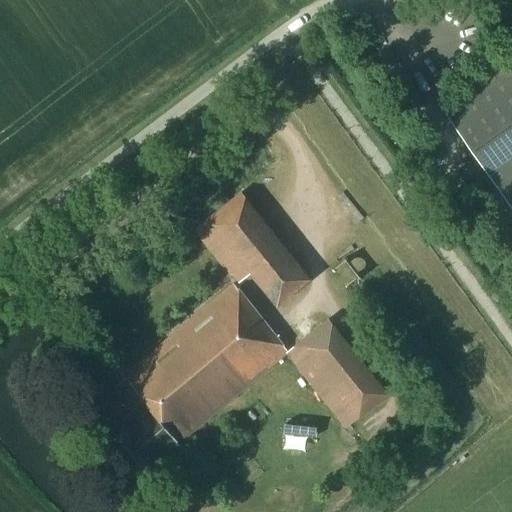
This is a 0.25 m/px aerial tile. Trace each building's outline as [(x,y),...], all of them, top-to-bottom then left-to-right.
[(511,61),(441,111),(497,191),(511,180),(511,61)] [(254,188),(199,223),(238,283),(258,270),(279,304),(314,282),(254,188)] [(190,309),(201,299),(175,268),(163,278),(190,309)] [(157,469),(150,461),(285,351),(233,286),(128,372),(130,375),(122,382),(147,412),(126,430),(118,421),(98,438),(136,486),(157,469)] [(291,349),(349,426),(393,393),(335,316),(291,349)] [(316,437),(317,427),(285,424),(284,434),(316,437)]
